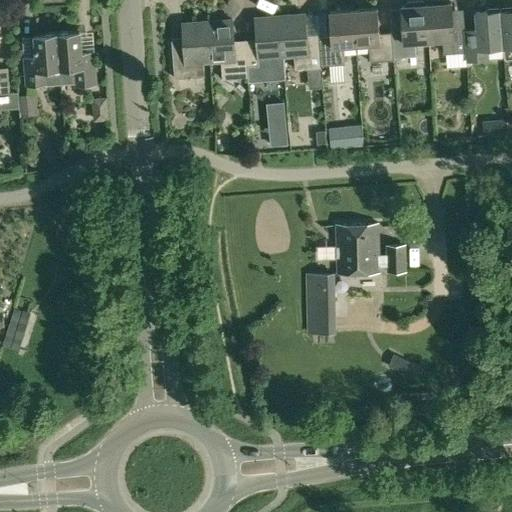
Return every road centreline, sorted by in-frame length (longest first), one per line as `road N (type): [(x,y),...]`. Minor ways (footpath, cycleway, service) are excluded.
road 1 (residential): [(140,155),(191,153),(277,176),(511,157)]
road 2 (secondary): [(380,457),(251,454),(214,441)]
road 3 (secondary): [(221,499),(380,457)]
road 4 (residential): [(140,155),(127,0)]
road 5 (residential): [(190,422),(176,406),(150,282)]
road 6 (residential): [(150,282),(146,401),(132,426)]
road 7 (residential): [(0,198),(94,160),(140,155)]
road 8 (secondary): [(380,457),(511,445)]
road 9 (residential): [(150,282),(140,155)]
